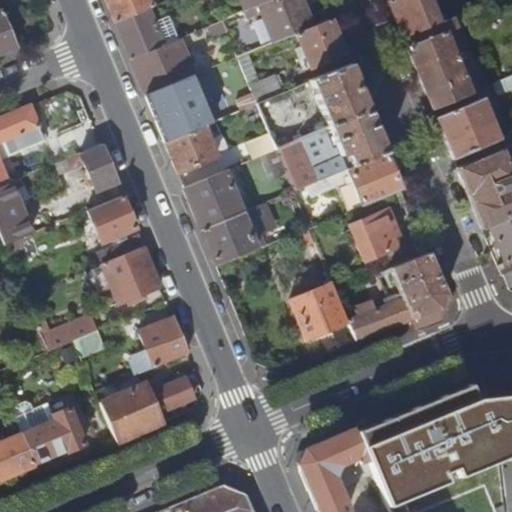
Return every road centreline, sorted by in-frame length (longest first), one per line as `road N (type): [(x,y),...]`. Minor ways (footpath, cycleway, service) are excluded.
road 1 (residential): [(90,51),(253,433)]
road 2 (residential): [(353,0),(482,306),(487,336)]
road 3 (residential): [(253,433),(487,336)]
road 4 (residential): [(61,511),(253,433)]
